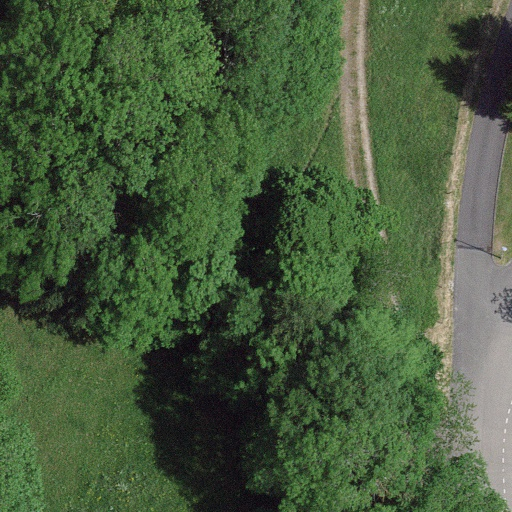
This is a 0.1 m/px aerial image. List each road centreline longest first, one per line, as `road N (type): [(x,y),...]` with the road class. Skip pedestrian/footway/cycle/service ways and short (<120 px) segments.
road 1 (track): [(354,0),(367,200),(433,312),(476,350)]
road 2 (residential): [(511,65),(479,147),(476,350)]
road 3 (unclassified): [(476,350),(491,511)]
